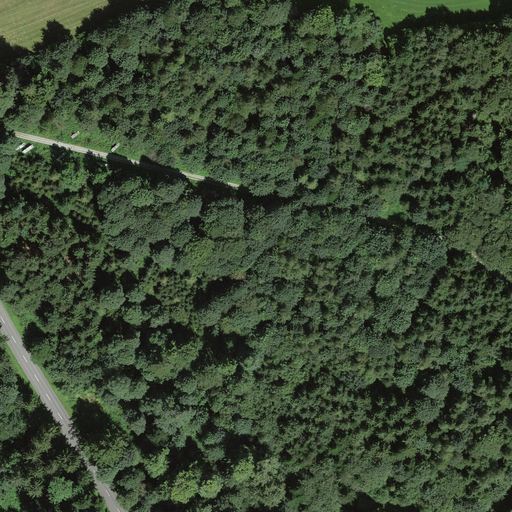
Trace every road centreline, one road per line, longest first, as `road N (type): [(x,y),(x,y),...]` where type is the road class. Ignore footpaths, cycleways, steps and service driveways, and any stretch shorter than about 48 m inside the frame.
road 1 (track): [(0,129),(421,230),(511,280)]
road 2 (tertiary): [(0,312),(118,511)]
